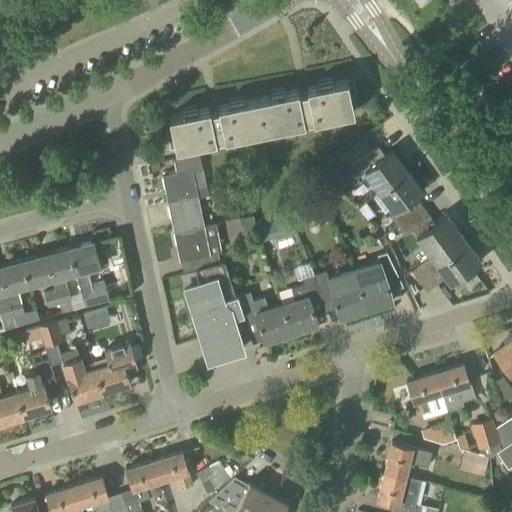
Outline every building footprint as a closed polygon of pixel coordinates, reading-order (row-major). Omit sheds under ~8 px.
[(452,37),(471,23),(464,12),(444,25),(452,37)] [(258,98),(265,130),(353,111),(346,79),(307,87),(307,90),(298,92),(297,89),(258,98)] [(170,149),(265,130),(258,98),(218,106),(219,109),(210,111),(209,108),(169,116),(172,130),(166,131),(170,149)] [(379,190),(406,171),(391,150),(384,155),(378,145),(335,175),(343,186),(364,171),(379,190)] [(197,197),(191,170),(202,168),(199,153),(173,158),(176,172),(161,175),(165,192),(169,191),(171,202),(167,203),(167,204),(197,197)] [(151,172),(161,170),(159,161),(149,163),(151,172)] [(397,224),(418,209),(420,213),(424,210),(415,197),(422,192),(406,171),(379,190),(394,211),(389,214),(397,224)] [(320,196),(333,188),(324,173),(311,181),(320,196)] [(291,212),(316,203),(311,189),(286,198),(291,212)] [(173,233),(203,226),(198,202),(208,200),(207,195),(197,197),(167,204),(171,220),(174,220),(177,230),(173,231),(173,233)] [(416,237),(431,256),(435,262),(443,255),(442,254),(446,251),(444,250),(462,237),(445,214),(433,222),(424,210),(420,213),(418,209),(397,224),(405,235),(412,229),(417,236),(416,237)] [(243,237),(255,226),(253,215),(239,218),(243,237)] [(203,226),(173,233),(176,249),(180,248),(183,260),(179,260),(179,261),(209,255),(203,226)] [(472,267),(480,262),(462,237),(444,250),(446,251),(442,254),(443,255),(435,262),(431,256),(411,271),(426,292),(446,277),(451,283),(472,267)] [(76,273),(79,287),(85,306),(109,300),(104,280),(91,284),(87,270),(99,267),(92,241),(69,247),(76,273)] [(64,276),(76,273),(69,247),(46,253),(53,279),(55,288),(59,304),(61,312),(73,309),(64,276)] [(352,268),(365,309),(392,301),(382,271),(394,268),(386,251),(377,254),(379,260),(352,268)] [(29,285),(53,279),(46,253),(23,259),(29,285)] [(18,288),(29,285),(23,259),(0,265),(0,268),(16,326),(27,323),(18,288)] [(198,283),(184,287),(191,311),(224,301),(223,300),(234,296),(235,296),(223,260),(194,269),(198,283)] [(4,330),(16,326),(0,268),(0,313),(3,326),(0,326),(0,332),(4,331),(4,330)] [(339,317),(365,309),(352,268),(328,275),(327,270),(313,274),(319,293),(321,301),(333,297),(339,317)] [(308,296),(319,293),(313,274),(301,278),(303,284),(291,288),(294,299),(281,303),(290,333),(316,325),(308,296)] [(48,307),(59,304),(55,288),(44,291),(48,307)] [(290,333),(281,303),(268,307),(264,296),(252,299),(250,291),(235,296),(234,296),(243,314),(243,316),(255,312),(264,341),(290,333)] [(234,317),(243,314),(234,296),(223,300),(224,301),(191,311),(207,359),(243,348),(234,317)] [(95,309),(83,312),(88,328),(100,324),(95,309)] [(66,317),(39,325),(45,345),(57,341),(62,339),(61,334),(70,331),(66,317)] [(511,338),(491,353),(509,379),(511,377),(511,338)] [(103,349),(108,363),(96,367),(95,368),(102,392),(130,383),(126,370),(138,367),(130,341),(103,349)] [(60,352),(59,352),(74,401),(102,392),(95,368),(96,367),(94,361),(84,364),(81,356),(79,356),(76,347),(60,352)] [(57,385),(52,370),(48,358),(32,363),(34,370),(24,373),(29,388),(16,392),(23,416),(51,408),(45,388),(57,385)] [(434,371),(440,392),(441,392),(447,412),(464,407),(462,401),(473,397),(463,362),(434,371)] [(427,396),(440,392),(434,371),(406,380),(416,414),(431,409),(427,396)] [(0,423),(23,416),(16,392),(2,397),(0,391),(0,423)] [(502,447),(511,440),(511,415),(495,427),(502,447)] [(495,427),(492,416),(471,423),(480,452),(488,455),(495,451),(495,452),(502,447),(495,427)] [(450,420),(421,429),(423,436),(443,442),(455,437),(450,420)] [(511,440),(502,447),(495,452),(506,467),(511,463),(511,440)] [(404,476),(405,475),(408,461),(428,466),(431,451),(391,441),(384,471),(404,476)] [(488,455),(480,452),(464,449),(460,468),(483,475),(488,455)] [(153,460),(160,481),(173,476),(177,489),(192,484),(182,452),(153,460)] [(146,485),(160,481),(153,460),(124,469),(130,490),(120,493),(126,510),(125,510),(125,511),(142,511),(139,500),(149,497),(146,485)] [(207,493),(219,486),(208,466),(195,473),(207,493)] [(421,479),(405,475),(404,476),(384,471),(376,500),(415,509),(414,511),(437,511),(438,508),(416,502),(421,479)] [(73,485),(80,506),(94,501),(97,511),(103,511),(112,509),(102,476),(73,485)] [(250,481),(248,485),(236,478),(213,502),(230,511),(257,511),(270,488),(264,485),(262,488),(250,481)] [(67,511),(67,510),(80,506),(73,485),(44,494),(49,509),(39,511),(67,511)] [(270,488),(257,511),(281,511),(287,502),(277,497),(279,493),(270,488)] [(38,511),(33,497),(10,504),(12,511),(38,511)]
